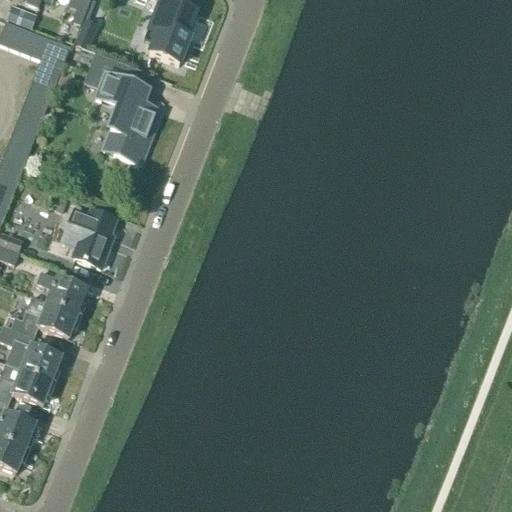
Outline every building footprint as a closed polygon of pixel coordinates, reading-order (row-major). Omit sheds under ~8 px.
[(40,4),(42,0),(27,0),(24,9),(37,14),(40,4)] [(42,0),(40,4),(51,9),(54,0),(42,0)] [(10,11),(5,25),(30,34),(35,20),(10,11)] [(184,40),(191,22),(167,13),(161,28),(151,25),(143,45),(153,49),(149,60),(177,71),(188,42),(184,40)] [(200,18),(200,50),(210,50),(210,18),(200,18)] [(85,54),(96,31),(84,25),(73,48),(85,54)] [(15,32),(4,28),(0,38),(0,51),(6,53),(15,32)] [(15,32),(6,53),(17,58),(25,36),(15,32)] [(17,58),(28,62),(36,40),(25,36),(17,58)] [(47,44),(36,40),(28,62),(38,66),(47,44)] [(69,53),(47,44),(38,66),(34,77),(56,85),(69,53)] [(93,61),(82,90),(98,96),(95,104),(118,113),(109,137),(110,137),(102,156),(140,170),(148,151),(143,149),(156,115),(143,110),(147,99),(148,97),(138,93),(143,80),(93,61)] [(68,70),(64,80),(71,83),(75,73),(68,70)] [(30,87),(52,96),(56,85),(34,77),(30,87)] [(26,98),(48,107),(52,96),(30,87),(29,90),(26,98)] [(22,109),(43,117),(48,107),(26,98),(22,109)] [(18,120),(39,128),(43,117),(22,109),(18,120)] [(35,139),(39,128),(18,120),(13,131),(35,139)] [(35,139),(13,131),(9,141),(31,150),(35,139)] [(31,150),(9,141),(5,152),(27,161),(31,150)] [(5,152),(1,163),(23,171),(27,161),(5,152)] [(0,174),(18,182),(23,171),(1,163),(0,165),(0,174)] [(18,182),(0,174),(0,187),(14,193),(18,182)] [(0,229),(14,193),(0,187),(0,229)] [(89,217),(88,219),(73,214),(60,248),(75,254),(72,263),(99,274),(107,252),(103,250),(112,226),(89,217)] [(0,253),(16,259),(21,246),(0,237),(0,253)] [(17,260),(16,259),(0,253),(0,265),(12,270),(17,260)] [(46,309),(79,322),(84,309),(81,308),(85,296),(55,284),(39,278),(35,288),(51,295),(46,309)] [(75,333),(79,322),(46,309),(41,321),(15,311),(11,322),(13,323),(9,334),(33,343),(37,332),(67,344),(71,332),(75,333)] [(33,343),(9,334),(5,343),(13,345),(9,356),(3,370),(53,389),(58,376),(55,375),(59,362),(30,351),(33,343)] [(53,389),(3,370),(0,377),(0,406),(7,410),(10,400),(40,412),(45,399),(48,401),(53,389)] [(3,419),(7,410),(0,406),(0,445),(27,455),(32,444),(28,443),(33,430),(3,419)] [(22,468),(27,455),(0,445),(0,473),(14,479),(19,466),(22,468)]
